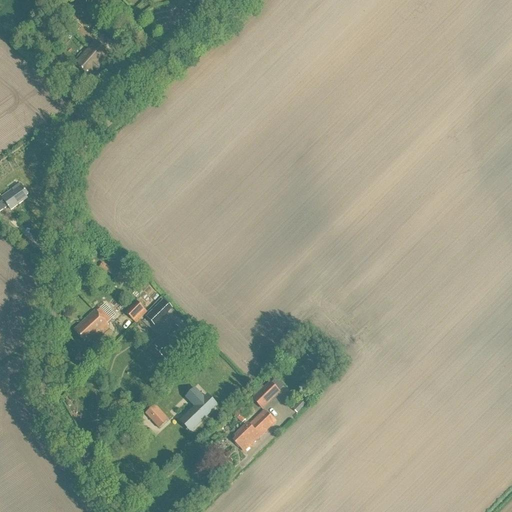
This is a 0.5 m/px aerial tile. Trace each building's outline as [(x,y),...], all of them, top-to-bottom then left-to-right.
[(81,26),(69,17),(63,25),(75,35),(81,26)] [(80,66),(79,68),(85,74),(84,76),(85,77),(86,78),(87,78),(88,78),(89,78),(90,77),(91,75),(94,71),(97,73),(101,68),(99,65),(109,54),(96,42),(77,64),(80,66)] [(26,197),(28,196),(21,185),(0,199),(0,212),(8,207),(11,211),(27,200),(26,197)] [(164,300),(146,318),(155,327),(173,309),(164,300)] [(136,325),(147,313),(136,302),(125,313),(136,325)] [(97,313),(96,311),(74,331),(84,342),(87,340),(89,343),(99,335),(101,338),(111,330),(108,327),(109,326),(107,324),(111,321),(101,309),(97,313)] [(178,348),(187,338),(176,327),(156,347),(158,350),(156,351),(167,362),(180,349),(178,348)] [(190,414),(200,425),(224,402),(204,381),(196,389),(206,399),(190,414)] [(263,410),(280,393),(270,382),(252,400),(263,410)] [(297,414),(306,405),(301,401),(292,410),(297,414)] [(166,419),(156,407),(146,416),(157,428),(166,419)] [(234,442),(243,451),(274,421),(265,412),(250,426),(248,424),(235,436),(238,439),(234,442)]
